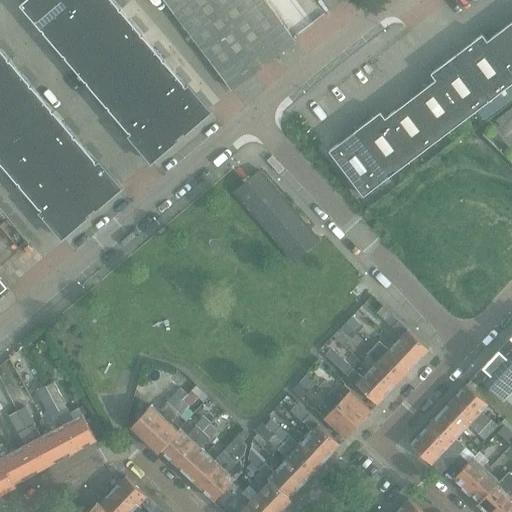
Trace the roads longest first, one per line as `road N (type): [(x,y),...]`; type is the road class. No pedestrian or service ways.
road 1 (unclassified): [(0,328),(250,113)]
road 2 (residential): [(250,113),(466,345)]
road 3 (residential): [(466,345),(380,442),(449,511)]
road 4 (residential): [(192,511),(132,454),(110,453),(52,483),(27,511)]
road 5 (unclassified): [(250,113),(394,0)]
